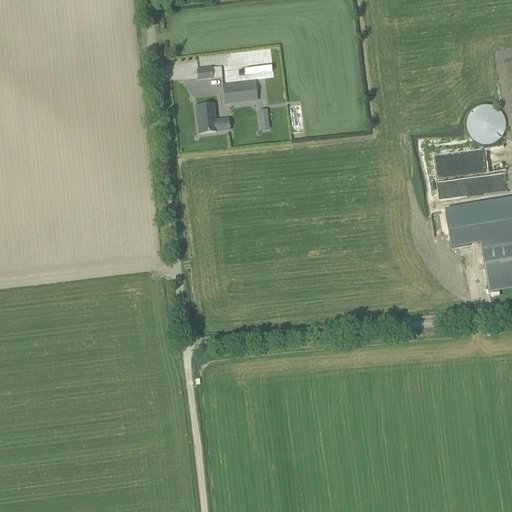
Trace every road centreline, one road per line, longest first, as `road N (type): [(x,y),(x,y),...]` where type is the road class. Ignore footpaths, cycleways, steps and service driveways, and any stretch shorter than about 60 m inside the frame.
road 1 (unclassified): [(186,350),(147,0)]
road 2 (unclassified): [(186,350),(511,319)]
road 3 (track): [(186,350),(204,511)]
